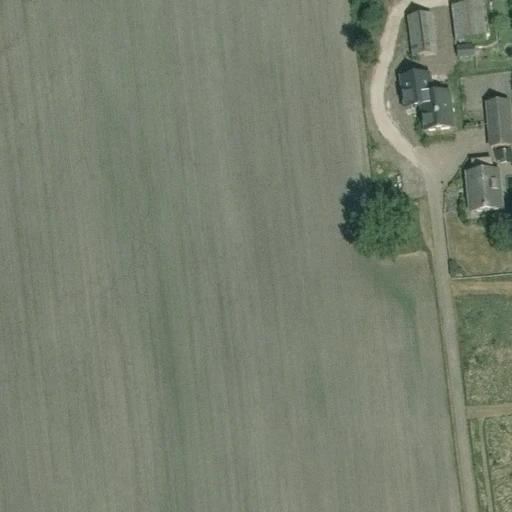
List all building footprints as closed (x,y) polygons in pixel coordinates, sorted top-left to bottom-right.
[(456,44),(487,40),(482,3),(459,6),(459,7),(451,8),(456,44)] [(414,59),(436,56),(430,17),(409,19),(414,59)] [(417,76),(419,86),(420,98),(424,134),(454,130),(450,94),(433,96),(430,75),(417,76)] [(491,149),(511,147),(511,140),(509,103),(487,105),(491,149)] [(470,214),(502,211),(499,173),(493,173),(492,161),(472,163),(473,175),(467,175),(470,214)]
